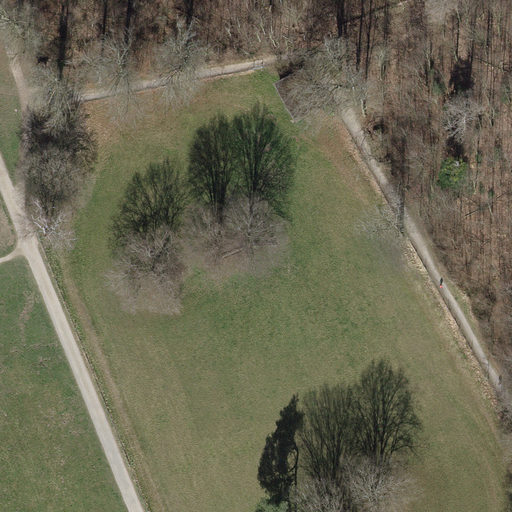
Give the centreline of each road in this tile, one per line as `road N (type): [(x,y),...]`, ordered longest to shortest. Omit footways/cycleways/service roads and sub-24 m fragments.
road 1 (track): [(136,511),(0,172)]
road 2 (track): [(0,12),(26,133),(20,221)]
